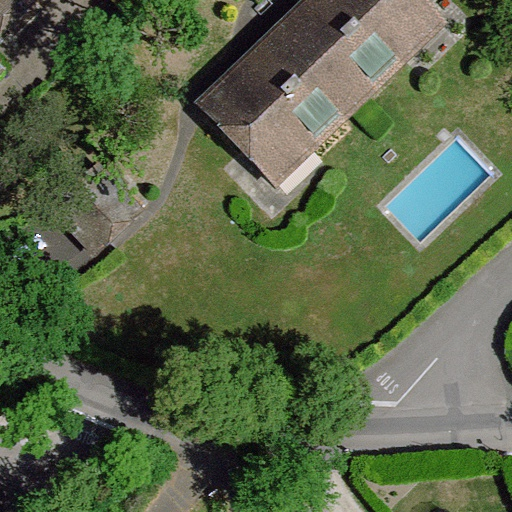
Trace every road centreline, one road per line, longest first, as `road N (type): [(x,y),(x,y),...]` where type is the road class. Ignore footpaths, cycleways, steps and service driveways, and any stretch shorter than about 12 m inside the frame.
road 1 (residential): [(0,333),(64,378),(160,418),(253,431),(395,428)]
road 2 (residential): [(395,428),(437,361),(511,283)]
